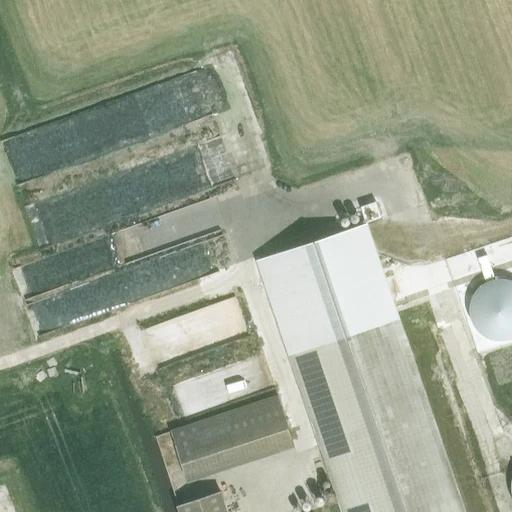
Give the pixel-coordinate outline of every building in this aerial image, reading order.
[(183,186),(226,170),(214,136),(171,151),(183,186)] [(461,511),(365,225),(260,260),(345,511),(461,511)] [(132,295),(153,282),(140,260),(119,273),(132,295)] [(275,396),(170,431),(183,471),(291,435),(278,395),(275,396)] [(178,505),(179,511),(226,511),(219,491),(178,505)]
